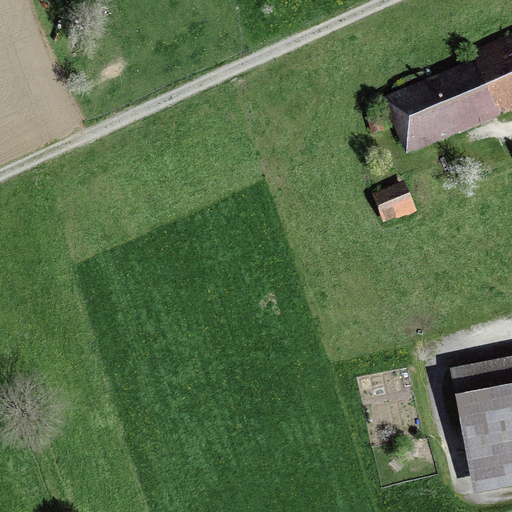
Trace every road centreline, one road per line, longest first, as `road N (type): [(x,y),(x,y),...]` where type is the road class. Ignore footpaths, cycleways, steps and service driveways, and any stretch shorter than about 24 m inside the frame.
road 1 (track): [(387,0),(0,175)]
road 2 (track): [(462,491),(434,398),(445,362),(478,342),(511,335)]
